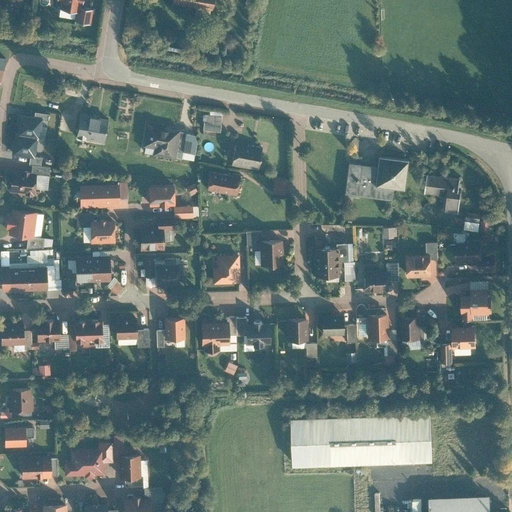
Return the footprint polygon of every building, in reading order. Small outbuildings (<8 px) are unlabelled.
[(79,8),(80,0),(61,0),(61,9),(78,12),(79,8)] [(214,0),(193,0),(193,6),(213,9),(214,0)] [(93,10),(79,8),(78,12),(76,21),(90,24),(93,10)] [(208,111),(207,122),(219,123),(220,112),(208,111)] [(43,117),(20,114),(17,134),(38,137),(40,138),(43,117)] [(108,119),(82,114),(78,137),(104,142),(108,119)] [(181,130),(147,124),(143,146),(155,148),(154,154),(176,158),(181,130)] [(198,132),(186,131),(184,149),(196,150),(198,132)] [(35,157),(38,137),(17,134),(15,134),(12,154),(35,157)] [(263,147),(237,141),(232,164),(258,169),(263,147)] [(403,187),(407,158),(377,154),(375,163),(348,160),(344,191),(391,197),(392,185),(403,187)] [(50,166),(32,164),(31,173),(49,175),(50,166)] [(460,176),(427,171),(424,190),(445,193),(444,209),(455,210),(460,176)] [(37,175),(12,172),(10,193),(34,195),(37,175)] [(232,176),(211,172),(208,188),(238,195),(243,175),(232,172),(232,176)] [(286,193),(286,178),(274,177),(273,193),(286,193)] [(192,183),(185,187),(189,194),(196,191),(192,183)] [(119,184),(81,185),(81,207),(119,207),(119,184)] [(175,186),(150,186),(150,204),(175,204),(175,186)] [(192,204),(175,204),(175,217),(192,216),(192,204)] [(33,236),(36,212),(11,208),(7,232),(28,235),(33,236)] [(480,213),(467,211),(466,219),(479,220),(480,213)] [(89,212),(76,212),(77,226),(89,226),(89,212)] [(171,216),(158,216),(158,228),(164,228),(171,228),(171,216)] [(115,221),(92,221),(92,243),(115,242),(115,221)] [(393,226),(383,227),(384,237),(394,237),(393,226)] [(158,228),(142,229),(142,250),(165,249),(164,228),(158,228)] [(261,230),(246,230),(246,244),(261,244),(261,241),(261,230)] [(490,232),(484,237),(491,246),(498,240),(490,232)] [(33,236),(28,235),(25,248),(42,247),(44,237),(33,236)] [(481,238),(456,239),(456,259),(482,259),(481,238)] [(284,266),(283,241),(261,241),(261,244),(262,266),(284,266)] [(315,247),(316,261),(342,260),(343,260),(348,260),(348,259),(347,242),(336,242),(336,246),(315,247)] [(46,254),(46,263),(53,263),(53,249),(34,250),(34,255),(46,254)] [(430,252),(406,252),(407,275),(430,274),(430,252)] [(239,282),(238,255),(217,255),(218,268),(214,268),(214,283),(239,282)] [(93,282),(93,257),(76,257),(77,282),(93,282)] [(109,257),(93,257),(93,282),(110,282),(109,257)] [(316,261),(316,275),(338,274),(338,265),(342,265),(342,260),(316,261)] [(386,262),(386,269),(386,279),(398,279),(398,262),(386,262)] [(179,265),(157,265),(158,286),(179,285),(179,265)] [(43,267),(27,268),(27,291),(43,291),(43,267)] [(27,291),(27,268),(11,268),(11,291),(27,291)] [(386,269),(363,269),(363,289),(386,289),(386,279),(386,269)] [(73,277),(62,277),(62,289),(74,289),(73,277)] [(115,280),(110,288),(117,294),(123,286),(115,280)] [(471,292),(461,292),(461,317),(473,317),(474,312),(488,312),(488,287),(471,287),(471,292)] [(386,336),(385,311),(366,312),(367,337),(386,336)] [(342,313),(321,314),(321,332),(342,332),(342,313)] [(419,326),(418,314),(401,315),(401,338),(419,337),(419,326)] [(102,316),(88,317),(89,338),(102,337),(102,316)] [(304,338),(304,316),(286,316),(287,339),(304,338)] [(89,338),(88,317),(75,317),(76,338),(89,338)] [(137,317),(116,318),(116,337),(137,337),(137,328),(137,317)] [(183,336),(183,317),(166,317),(166,336),(183,336)] [(58,318),(37,318),(37,338),(59,338),(58,318)] [(227,320),(200,321),(200,342),(203,342),(203,348),(218,347),(217,342),(227,342),(227,320)] [(268,321),(244,321),(245,344),(268,343),(268,321)] [(22,322),(0,322),(1,343),(23,342),(22,329),(22,322)] [(355,323),(345,323),(346,341),(355,341),(355,323)] [(475,324),(452,324),(452,345),(475,345),(475,324)] [(429,325),(419,326),(419,337),(419,346),(430,346),(429,325)] [(137,328),(137,337),(137,346),(149,346),(149,328),(137,328)] [(383,339),(384,364),(396,364),(396,339),(383,339)] [(316,342),(304,342),(305,355),(316,355),(316,342)] [(451,342),(441,343),(442,362),(452,361),(451,342)] [(355,351),(346,351),(346,361),(355,361),(355,351)] [(228,361),(224,370),(232,374),(236,365),(228,361)] [(119,362),(115,367),(122,371),(125,365),(119,362)] [(50,373),(50,363),(39,363),(39,373),(50,373)] [(31,388),(10,389),(11,410),(32,409),(31,388)] [(292,417),(293,465),(432,460),(431,412),(292,417)] [(4,426),(4,444),(25,444),(25,426),(4,426)] [(113,458),(112,440),(99,440),(99,446),(72,447),(72,460),(65,460),(65,476),(105,474),(105,459),(113,458)] [(40,457),(22,457),(22,476),(43,476),(43,464),(54,464),(54,453),(40,453),(40,457)] [(140,454),(121,455),(122,476),(124,476),(125,485),(142,484),(140,454)] [(144,497),(123,498),(123,511),(149,511),(149,497),(163,496),(163,487),(144,488),(144,497)] [(490,511),(490,493),(429,496),(429,511),(490,511)] [(422,511),(422,498),(412,499),(412,511),(422,511)] [(67,511),(67,503),(43,503),(43,511),(67,511)] [(106,503),(85,504),(84,511),(114,511),(115,509),(106,509),(106,503)]
